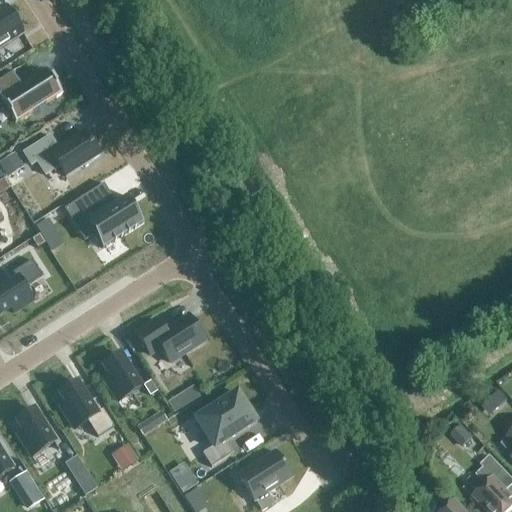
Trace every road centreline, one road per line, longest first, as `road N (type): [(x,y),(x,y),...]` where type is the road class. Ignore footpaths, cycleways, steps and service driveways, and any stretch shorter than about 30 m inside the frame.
road 1 (residential): [(34,0),(187,238),(187,258)]
road 2 (residential): [(187,258),(333,486)]
road 3 (residential): [(5,373),(187,258)]
